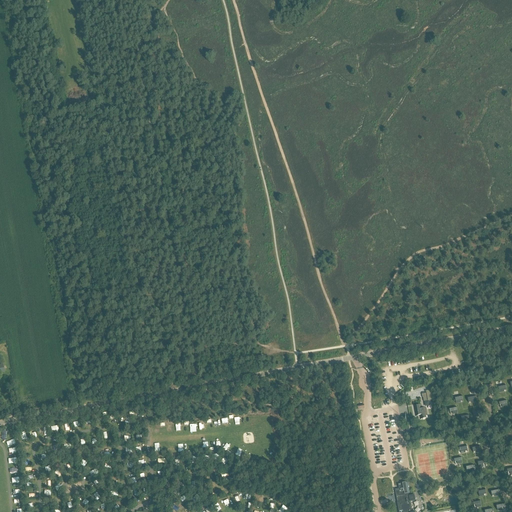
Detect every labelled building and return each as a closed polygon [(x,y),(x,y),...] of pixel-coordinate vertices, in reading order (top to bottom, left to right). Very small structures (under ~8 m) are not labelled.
[(500,387),(497,388),(497,391),(499,390),(499,393),(504,392),(504,390),(506,390),(505,384),(500,385),(500,387)] [(426,403),(431,403),(430,401),(433,400),(431,388),(424,389),(426,403)] [(457,398),(454,399),(454,402),(455,401),(456,403),(461,402),(461,401),(463,401),(462,395),(457,396),(457,398)] [(422,409),(421,404),(414,406),(415,416),(419,415),(420,419),(428,418),(426,408),(422,409)] [(462,448),(458,449),(459,451),(460,451),(461,453),(465,452),(465,451),(468,451),(466,445),(461,446),(462,448)] [(480,461),(477,461),(479,468),(484,467),(483,464),(487,464),(486,461),(485,461),(484,459),(480,460),(480,461)] [(468,466),(466,466),(467,472),(472,471),(471,469),(475,468),(475,466),(473,466),(473,464),(468,465),(468,466)] [(424,477),(432,476),(430,465),(422,466),(424,477)] [(399,489),(395,490),(396,494),(397,493),(398,501),(397,501),(397,503),(398,511),(414,511),(415,511),(414,511),(412,511),(410,502),(416,501),(414,495),(409,496),(408,494),(410,493),(408,482),(398,484),(398,485),(399,489)] [(498,505),(496,505),(497,511),(502,510),(502,508),(505,507),(505,504),(504,505),(503,502),(498,503),(498,505)]
